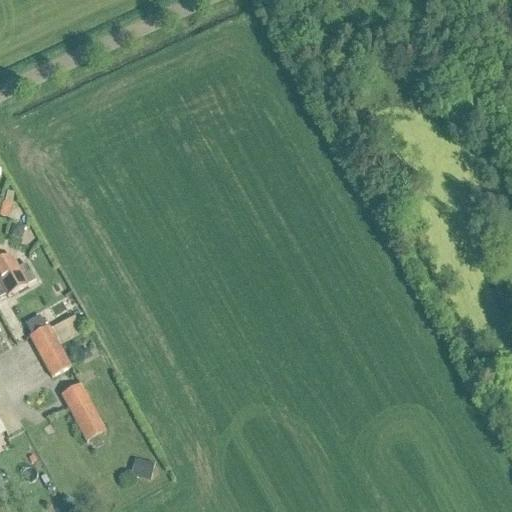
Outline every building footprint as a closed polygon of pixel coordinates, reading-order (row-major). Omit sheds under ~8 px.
[(12,259),(0,265),(0,287),(7,300),(35,284),(27,268),(19,272),(12,259)] [(79,313),(67,317),(64,307),(49,312),(69,368),(96,359),(79,313)] [(40,362),(59,351),(48,331),(29,341),(40,362)] [(70,371),(59,351),(40,362),(51,382),(70,371)] [(108,433),(129,423),(104,373),(84,383),(108,433)] [(86,446),(103,437),(105,436),(80,389),(61,400),(86,446)] [(155,453),(157,469),(175,468),(174,451),(155,453)] [(155,467),(134,462),(130,481),(151,486),(155,467)]
